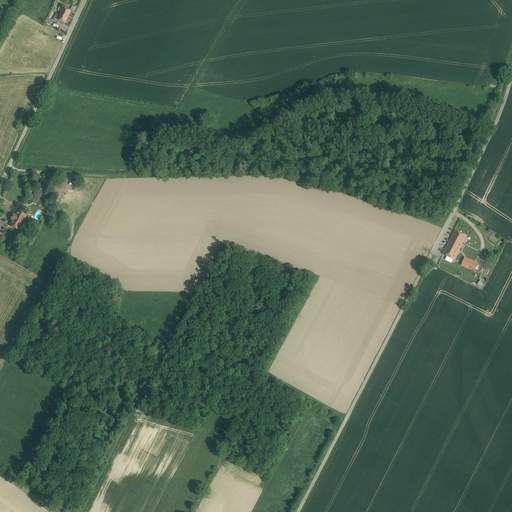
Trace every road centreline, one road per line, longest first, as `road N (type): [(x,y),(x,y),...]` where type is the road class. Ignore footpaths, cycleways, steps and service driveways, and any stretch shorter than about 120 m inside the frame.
road 1 (track): [(511,80),(451,218),(299,511)]
road 2 (unclassified): [(85,0),(0,186)]
